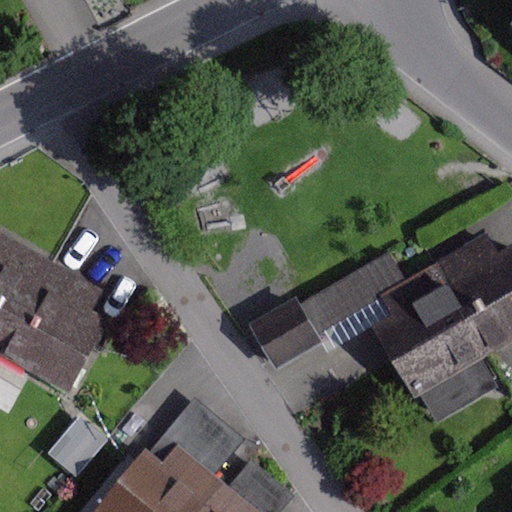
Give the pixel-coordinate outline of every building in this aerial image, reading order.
[(0,335),(14,344),(62,259),(14,232),(4,250),(0,247),(0,335)] [(489,237),(442,265),(492,349),(511,337),(511,252),(501,259),(489,237)] [(279,245),(241,268),(260,298),(298,275),(279,245)] [(412,279),(395,250),(303,304),(319,333),(412,279)] [(116,289),(62,259),(14,344),(82,382),(120,317),(105,308),(116,289)] [(506,373),(492,349),(442,265),(392,295),(404,315),(389,324),(441,412),(506,373)] [(299,298),(254,324),(277,363),(322,337),(319,333),(303,304),(299,298)] [(122,508),(126,511),(221,511),(243,486),(195,447),(182,462),(169,451),(122,508)] [(243,486),(274,511),(294,511),(311,493),(267,456),(243,486)] [(274,511),(243,486),(221,511),(274,511)]
